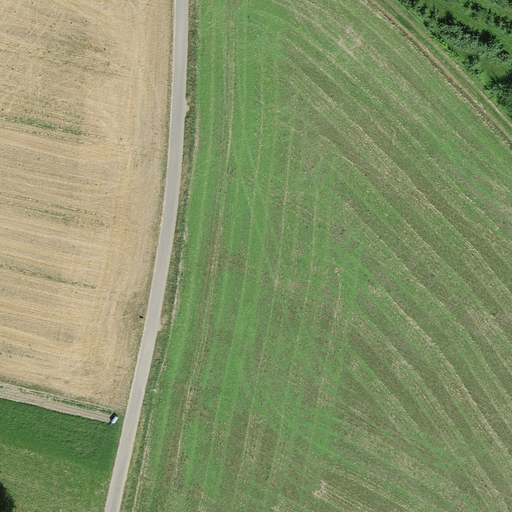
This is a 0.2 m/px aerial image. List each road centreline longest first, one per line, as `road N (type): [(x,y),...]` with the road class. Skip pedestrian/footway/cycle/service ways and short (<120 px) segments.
road 1 (track): [(178,0),(164,228),(110,511)]
road 2 (track): [(511,131),(378,0)]
